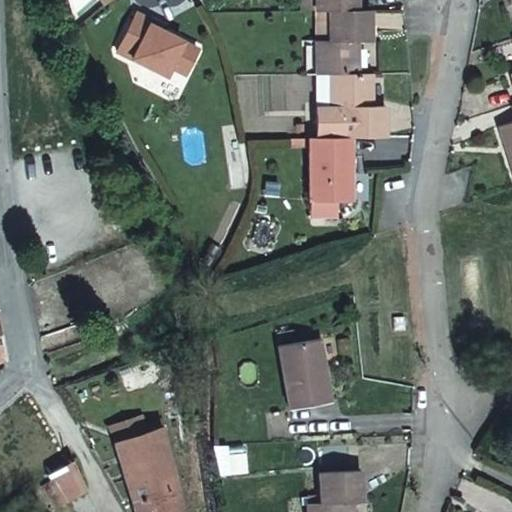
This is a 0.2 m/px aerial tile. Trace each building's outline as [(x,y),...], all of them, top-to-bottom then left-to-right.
[(328,11),(358,11),(357,0),(313,0),(314,11),(328,11)] [(148,20),(150,16),(134,9),(119,50),(168,70),(172,61),(176,52),(190,58),(191,58),(198,41),(163,26),(148,20)] [(328,74),(359,73),(359,41),(371,40),(370,11),(358,11),(328,11),(314,11),(315,41),(315,74),(328,74)] [(165,21),(150,16),(148,20),(163,26),(165,21)] [(176,52),(172,61),(187,67),(190,58),(176,52)] [(315,137),(349,137),(385,136),(384,104),(372,104),(371,73),(359,73),(328,74),(329,107),(315,107),(315,137)] [(511,173),(511,105),(511,107),(511,121),(497,126),(511,173)] [(351,201),(349,137),(315,137),(306,138),(308,202),(336,201),(351,201)] [(337,217),(336,201),(308,202),(308,218),(337,217)] [(317,342),(276,348),(284,411),(325,405),(317,342)] [(178,511),(160,432),(148,434),(146,428),(121,434),(122,441),(113,443),(131,511),(178,511)] [(305,506),(305,511),(347,511),(347,505),(359,505),(357,473),(316,475),(317,505),(305,506)]
